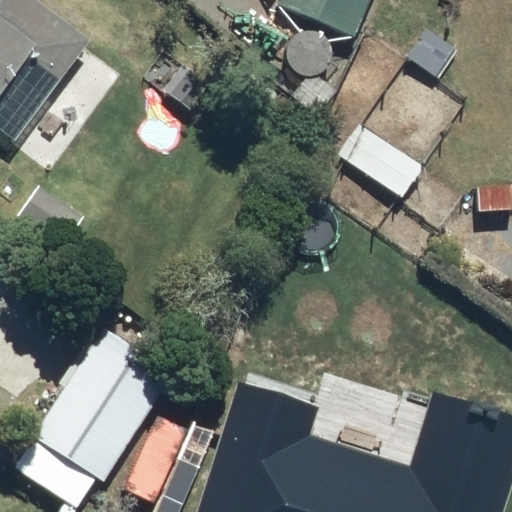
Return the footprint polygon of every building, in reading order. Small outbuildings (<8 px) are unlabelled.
[(0,134),(17,147),(89,50),(22,0),(6,0),(0,9),(0,134)] [(283,0),(279,11),(349,40),(366,0),(283,0)] [(362,131),(318,199),(426,269),(471,200),(362,131)] [(0,209),(20,224),(40,195),(0,165),(0,209)] [(66,217),(52,239),(75,254),(89,232),(66,217)] [(101,335),(15,473),(65,503),(81,476),(103,489),(171,378),(101,335)] [(166,399),(188,411),(196,396),(173,384),(166,399)]
